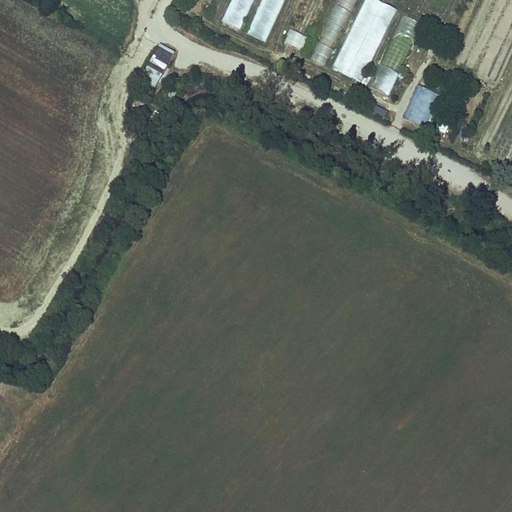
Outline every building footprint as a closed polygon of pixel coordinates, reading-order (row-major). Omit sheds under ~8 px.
[(239,32),(253,0),(228,0),(218,22),(239,32)] [(265,42),(285,0),(260,0),(245,33),(265,42)] [(334,0),(307,56),(326,65),(356,0),(334,0)] [(376,0),(363,0),(331,68),(361,82),(395,9),(376,0)] [(424,23),(403,13),(369,85),(390,95),(424,23)] [(303,49),(305,37),(287,35),(285,46),(303,49)] [(175,52),(160,43),(139,79),(155,88),(175,52)] [(401,99),(405,87),(397,84),(392,96),(401,99)] [(416,118),(429,89),(419,85),(406,113),(416,118)] [(441,95),(429,89),(416,118),(427,123),(441,95)] [(367,115),(384,121),(388,111),(371,105),(367,115)]
